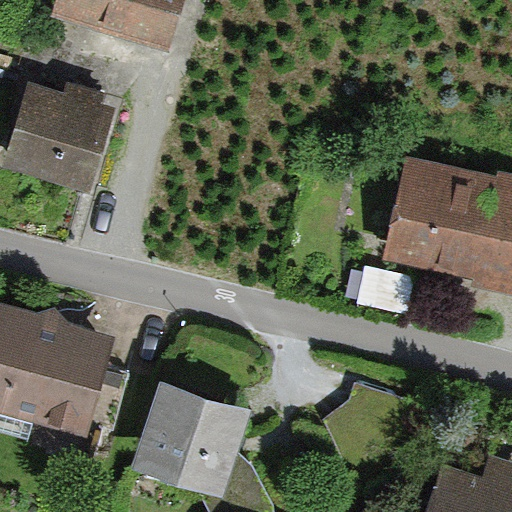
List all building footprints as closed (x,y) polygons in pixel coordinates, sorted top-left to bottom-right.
[(55,0),(52,10),(171,49),(186,0),(55,0)] [(4,173),(91,196),(113,112),(26,89),(4,173)] [(407,248),(511,273),(511,170),(430,151),(407,248)] [(374,261),(367,294),(412,303),(419,270),(374,261)] [(0,409),(89,437),(118,342),(0,306),(0,409)] [(138,477),(228,501),(251,415),(161,391),(138,477)] [(469,511),(511,511),(511,467),(483,460),(469,511)]
